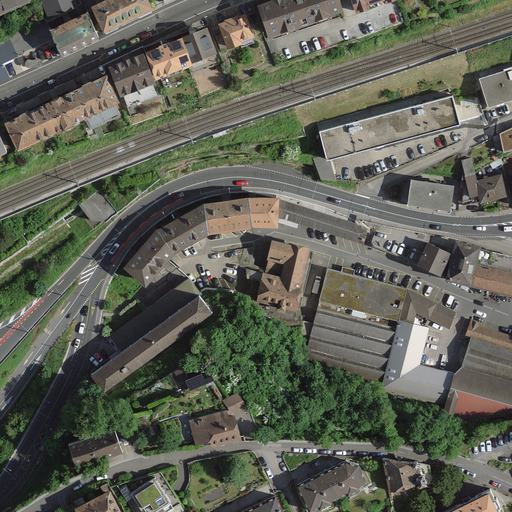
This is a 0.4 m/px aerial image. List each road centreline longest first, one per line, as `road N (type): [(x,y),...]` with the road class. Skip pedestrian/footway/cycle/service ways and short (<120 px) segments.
road 1 (motorway): [(0,281),(347,0)]
road 2 (residential): [(190,262),(227,240),(272,235),(367,257),(511,316)]
road 3 (motorway): [(249,0),(0,223)]
road 4 (primary): [(180,190),(267,180),(465,225)]
road 5 (residential): [(265,448),(459,457),(511,480)]
road 6 (residential): [(31,511),(115,473),(265,448)]
road 7 (secondary): [(208,0),(0,95)]
road 8 (primary): [(0,492),(78,358),(91,286)]
road 9 (primary): [(180,190),(126,219),(36,313)]
road 10 (motorway): [(0,411),(91,286)]
road 11 (primary): [(91,286),(180,190)]
